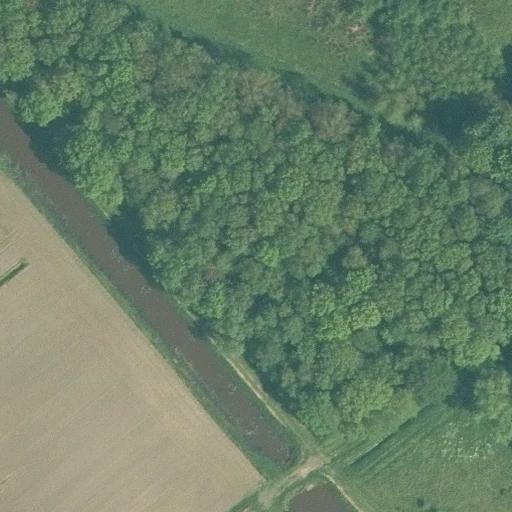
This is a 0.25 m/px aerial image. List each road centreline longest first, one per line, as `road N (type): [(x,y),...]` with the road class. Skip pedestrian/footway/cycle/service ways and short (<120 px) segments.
road 1 (unclassified): [(511,195),(65,0)]
road 2 (track): [(256,511),(511,331)]
